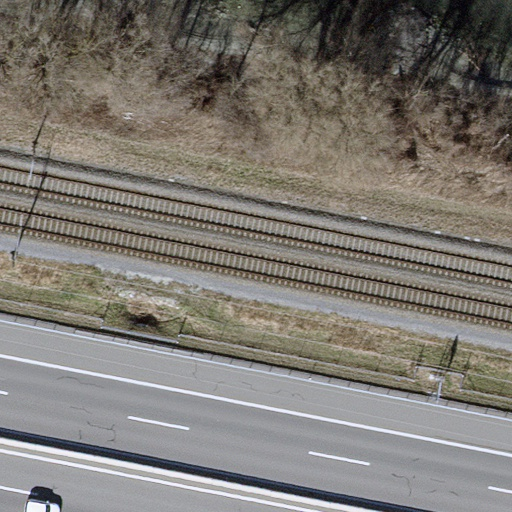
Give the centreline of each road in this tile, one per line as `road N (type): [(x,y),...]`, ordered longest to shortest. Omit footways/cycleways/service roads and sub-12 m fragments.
road 1 (motorway): [(511,489),(0,389)]
road 2 (motorway): [(0,488),(118,511)]
